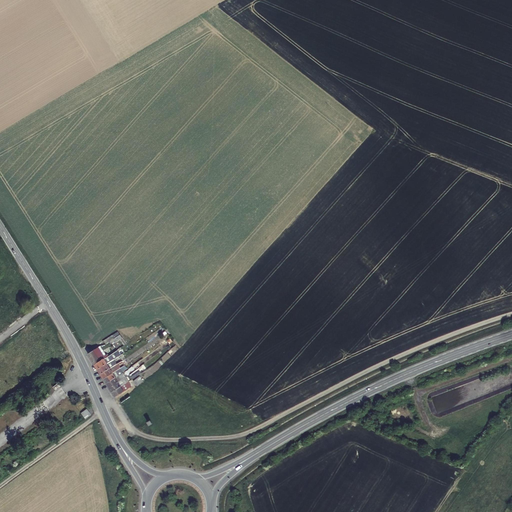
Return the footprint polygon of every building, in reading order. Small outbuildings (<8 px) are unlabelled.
[(10,305),(3,297),(0,299),(0,312),(0,313),(10,305)] [(0,333),(20,319),(11,306),(0,313),(0,333)] [(89,354),(95,365),(104,358),(108,356),(101,346),(89,354)] [(104,358),(95,365),(98,370),(115,359),(115,358),(114,356),(110,359),(108,356),(104,358)] [(115,359),(98,370),(101,375),(118,364),(115,359)] [(101,375),(104,379),(121,368),(122,368),(120,365),(124,362),(123,360),(118,364),(101,375)] [(104,379),(107,384),(116,378),(124,373),(123,371),(121,368),(104,379)] [(134,380),(140,375),(137,372),(131,377),(134,380)] [(116,378),(107,384),(110,388),(111,388),(119,383),(123,380),(127,377),(124,373),(116,378)] [(144,381),(140,375),(134,380),(138,385),(144,381)] [(111,388),(110,388),(113,393),(122,387),(126,384),(130,382),(129,380),(127,377),(123,380),(119,383),(111,388)] [(122,387),(113,393),(116,397),(125,391),(132,385),(132,384),(130,382),(126,384),(122,387)] [(87,417),(91,414),(87,409),(81,414),(83,416),(85,419),(87,417)]
